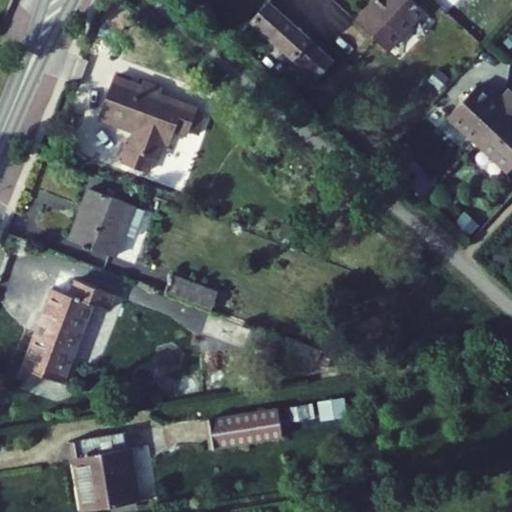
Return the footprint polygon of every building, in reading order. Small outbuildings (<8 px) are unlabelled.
[(288,0),(271,20),(333,72),(350,52),(288,0)] [(385,0),(383,3),(414,31),(437,5),(431,0),(385,0)] [(461,110),(491,138),(511,114),(511,93),(508,98),(489,80),(461,110)] [(156,99),(129,89),(114,129),(153,144),(148,158),(141,155),(135,169),(140,171),(139,176),(161,184),(167,170),(173,172),(179,154),(185,156),(191,142),(203,147),(204,144),(213,148),(220,130),(211,127),(213,123),(186,112),(185,116),(175,112),(179,102),(158,95),(156,99)] [(511,114),(491,138),(511,156),(511,114)] [(88,193),(68,246),(110,261),(117,242),(129,208),(88,193)] [(129,208),(117,242),(128,246),(141,212),(129,208)] [(167,275),(161,292),(208,310),(215,292),(167,275)] [(50,291),(34,332),(76,348),(91,307),(104,312),(110,296),(72,282),(67,297),(50,291)] [(34,332),(20,369),(62,385),(76,348),(34,332)] [(270,350),(268,363),(299,368),(302,360),(309,362),(314,348),(280,336),(275,351),(270,350)] [(341,421),(338,402),(317,405),(319,424),(341,421)] [(273,406),(204,418),(209,448),(278,436),(273,406)] [(62,442),(75,511),(139,499),(127,430),(62,442)]
